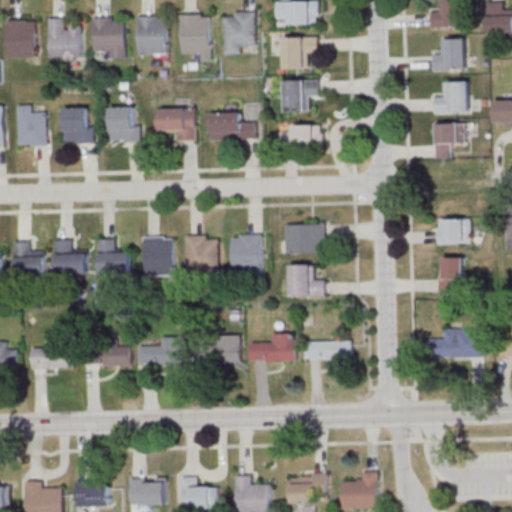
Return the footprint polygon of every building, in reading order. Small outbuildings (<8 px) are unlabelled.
[(322,0),(279,0),(280,19),(289,19),(289,23),(322,23),(322,0)] [(467,26),(466,0),(443,0),(443,9),(434,9),(434,26),(467,26)] [(511,8),(511,9),(511,2),(490,2),(490,32),(511,32),(511,8)] [(257,12),(257,46),(240,46),(241,53),(226,54),(225,17),(238,17),(238,13),(257,12)] [(139,17),(140,54),(169,54),(168,18),(160,18),(160,16),(139,17)] [(183,16),(184,54),(212,53),(211,18),(204,18),(204,16),(183,16)] [(95,18),(96,51),(113,51),(113,58),(127,58),(126,21),(114,21),(114,17),(95,18)] [(39,57),(39,19),(11,19),(11,57),(39,57)] [(50,20),(51,57),(81,56),(81,30),(66,30),(65,20),(50,20)] [(320,57),(320,36),(286,36),(286,68),(310,68),(310,57),(320,57)] [(435,50),(435,68),(468,68),(468,38),(445,38),(445,50),(435,50)] [(322,100),(322,79),(287,79),(287,111),(311,111),(311,100),(322,100)] [(472,111),(472,81),(448,81),(448,92),(437,92),(437,112),(472,111)] [(511,99),(498,99),(498,124),(511,124),(511,130),(511,129),(511,99)] [(20,105),(34,105),(35,113),(49,112),(50,146),(33,147),(33,144),(22,144),(20,105)] [(66,109),(90,108),(90,124),(96,124),(97,143),(81,144),(81,141),(67,141),(66,109)] [(112,108),(136,108),(136,123),(142,123),(143,143),(127,143),(127,140),(113,140),(112,108)] [(199,108),(160,108),(160,129),(179,129),(179,140),(199,140),(199,108)] [(259,138),(259,122),(248,122),(248,112),(214,112),(214,138),(259,138)] [(438,123),(438,157),(455,157),(455,144),(467,144),(467,123),(438,123)] [(327,124),(295,124),(295,134),(285,134),(285,145),(327,145),(327,124)] [(440,243),(475,243),(475,218),(440,218),(440,243)] [(289,252),(327,252),(327,223),(289,223),(289,252)] [(264,233),(236,233),(236,271),(264,271),(264,233)] [(187,236),(189,272),(221,270),(220,240),(209,240),(209,235),(187,236)] [(177,236),(148,236),(148,275),(177,275),(177,236)] [(102,239),(103,276),(133,275),(132,248),(117,249),(117,239),(102,239)] [(17,241),(18,278),(48,277),(47,250),(32,251),(32,241),(25,241),(17,241)] [(59,242),(60,279),(90,278),(89,251),(74,252),(74,242),(59,242)] [(467,256),(442,256),(442,292),(467,292),(467,256)] [(327,295),(327,275),(316,275),(316,264),(294,264),(294,295),(327,295)] [(486,357),(486,328),(447,328),(447,339),(432,339),(432,357),(486,357)] [(299,360),(299,333),(275,333),(275,343),(254,343),(254,360),(299,360)] [(243,361),(243,336),(207,336),(207,361),(243,361)] [(11,339),(0,339),(0,367),(22,368),(22,349),(11,349),(11,339)] [(46,348),(35,348),(35,367),(77,367),(77,348),(67,348),(67,340),(46,340),(46,348)] [(308,340),(308,358),(354,358),(354,340),(308,340)] [(142,344),(142,362),(187,362),(187,344),(142,344)] [(133,345),(105,345),(105,365),(133,365),(133,345)] [(346,508),(382,508),(382,471),(363,471),(363,481),(346,481),(346,508)] [(294,502),(319,502),(319,492),(329,492),(329,473),(294,473),(294,502)] [(256,475),(240,475),(239,511),(274,511),(275,484),(256,484),(256,475)] [(221,508),(221,486),(202,486),(202,476),(185,476),(185,508),(221,508)] [(134,504),(169,504),(169,478),(134,478),(134,504)] [(28,511),(66,511),(67,489),(47,489),(47,480),(28,480),(28,511)] [(113,480),(80,480),(80,506),(113,506),(113,480)] [(14,483),(0,482),(0,507),(14,507),(14,483)]
